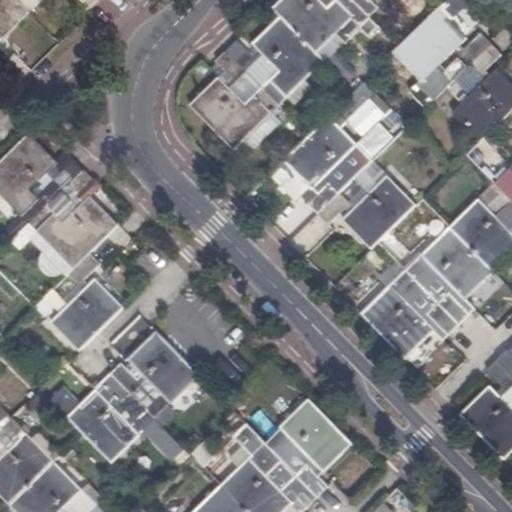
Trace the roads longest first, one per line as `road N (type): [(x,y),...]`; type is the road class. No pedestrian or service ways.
road 1 (residential): [(409,429),(136,146),(133,94),(143,64),(203,0)]
road 2 (residential): [(409,429),(511,329)]
